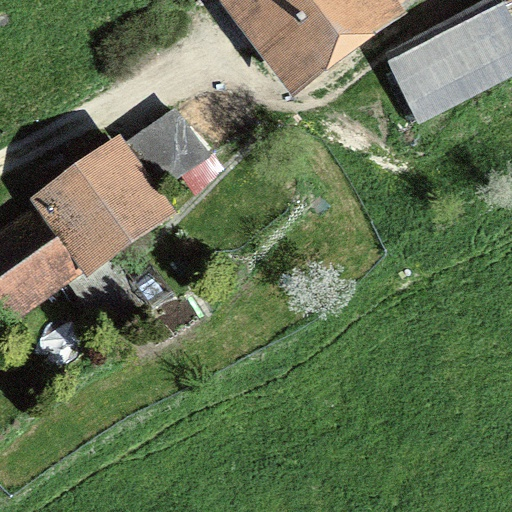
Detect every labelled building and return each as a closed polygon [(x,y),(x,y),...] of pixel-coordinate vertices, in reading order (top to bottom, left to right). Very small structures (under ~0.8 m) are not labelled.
[(262,0),(278,21),(265,31),(299,76),(380,16),(378,13),(394,0),(262,0)] [(422,118),(511,71),(511,30),(500,7),(393,63),(422,118)] [(175,111),(126,147),(159,192),(208,157),(175,111)] [(117,155),(47,202),(90,265),(160,217),(117,155)] [(34,215),(0,240),(0,319),(3,324),(75,272),(34,215)]
